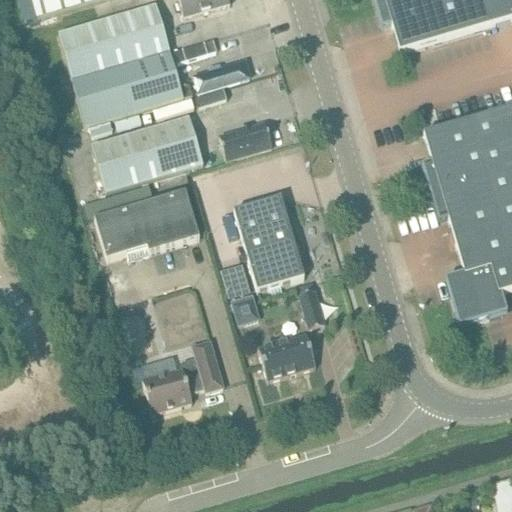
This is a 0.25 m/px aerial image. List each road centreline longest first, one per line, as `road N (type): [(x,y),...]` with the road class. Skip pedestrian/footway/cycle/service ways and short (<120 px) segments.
road 1 (unclassified): [(426,392),(408,368),(300,0)]
road 2 (residential): [(160,511),(366,447),(393,431),(426,392)]
road 3 (residential): [(0,412),(29,385),(31,366),(22,331),(0,301)]
